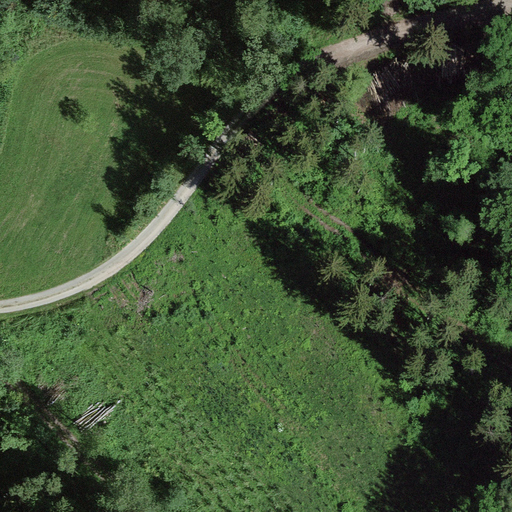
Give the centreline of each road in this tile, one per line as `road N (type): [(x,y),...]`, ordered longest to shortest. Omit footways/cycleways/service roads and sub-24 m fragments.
road 1 (track): [(511,1),(354,45),(274,84),(109,271),(70,291),(0,306)]
road 2 (track): [(0,378),(133,511)]
